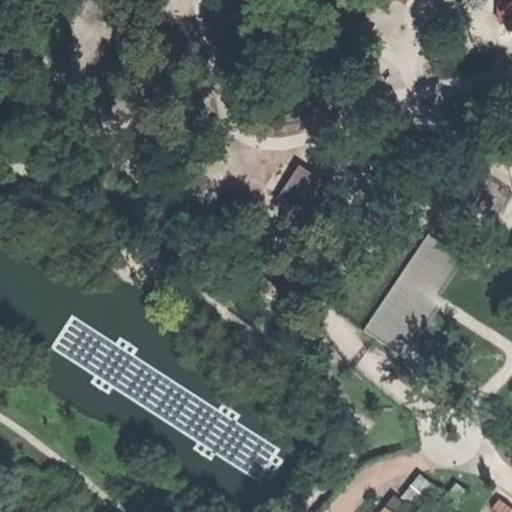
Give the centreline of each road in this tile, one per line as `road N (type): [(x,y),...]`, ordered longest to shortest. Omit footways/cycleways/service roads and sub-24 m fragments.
road 1 (track): [(293,511),(370,427),(0,153)]
road 2 (track): [(272,155),(187,107),(138,68),(94,49),(66,0)]
road 3 (track): [(272,233),(301,231),(352,196),(360,176),(289,138),(247,192)]
road 4 (track): [(511,77),(500,72),(433,97),(435,116),(511,168)]
road 5 (track): [(0,418),(121,511)]
road 6 (track): [(402,67),(356,77),(314,104),(289,138)]
road 7 (track): [(340,0),(363,36),(433,97)]
